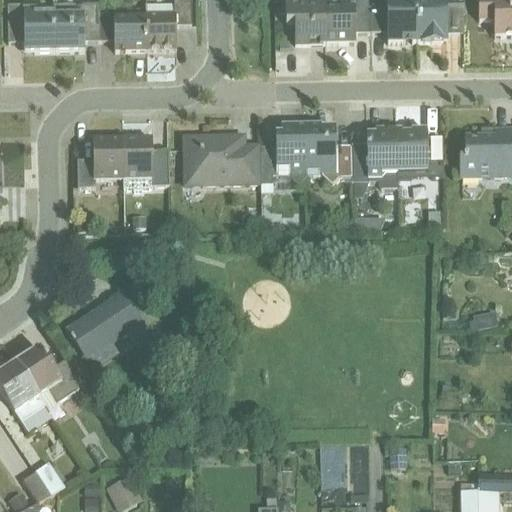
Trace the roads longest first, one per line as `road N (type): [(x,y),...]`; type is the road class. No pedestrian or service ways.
road 1 (residential): [(511,92),(199,89)]
road 2 (residential): [(0,320),(29,301),(37,275),(51,216),(48,138),(62,116)]
road 3 (residential): [(199,89),(87,99),(62,116)]
